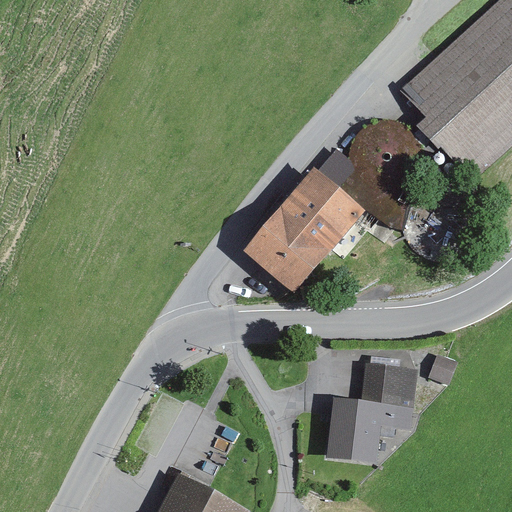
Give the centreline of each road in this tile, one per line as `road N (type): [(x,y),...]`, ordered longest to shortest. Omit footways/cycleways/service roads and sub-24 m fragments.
road 1 (unclassified): [(438,0),(343,97),(222,255),(209,280),(208,330)]
road 2 (tertiary): [(208,330),(423,321),(464,310),(511,280)]
road 3 (tertiary): [(64,511),(147,365),(177,339),(208,330)]
